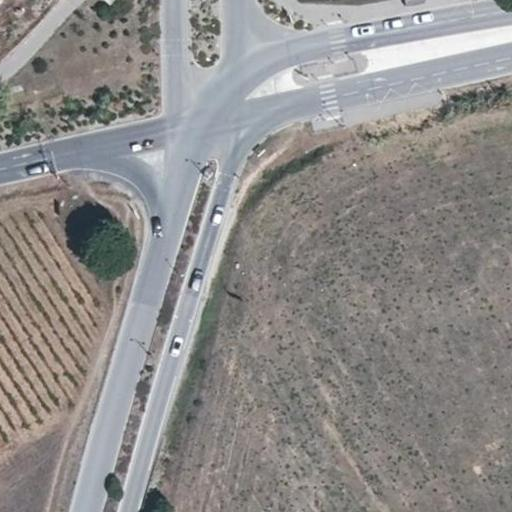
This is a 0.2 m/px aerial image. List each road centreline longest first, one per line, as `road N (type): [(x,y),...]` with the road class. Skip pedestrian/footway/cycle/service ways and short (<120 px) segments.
road 1 (secondary): [(131,511),(229,171),(233,116)]
road 2 (secondary): [(168,224),(89,511)]
road 3 (tertiary): [(511,14),(334,47),(231,80)]
road 4 (tertiary): [(233,116),(511,55)]
road 5 (residential): [(177,0),(182,125)]
